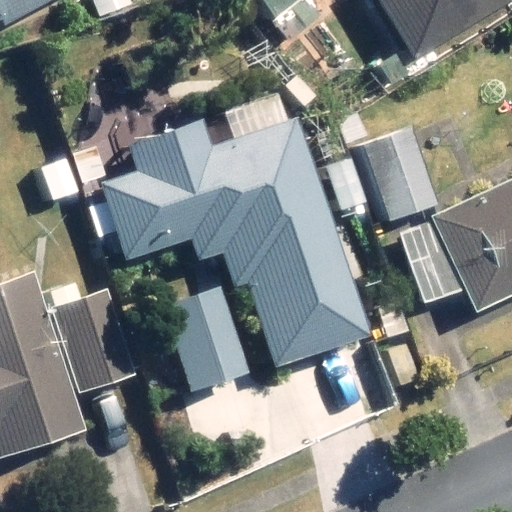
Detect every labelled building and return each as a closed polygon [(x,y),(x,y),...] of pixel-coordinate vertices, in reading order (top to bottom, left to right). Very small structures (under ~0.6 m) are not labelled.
[(0,0),(0,22),(44,0),(0,0)] [(301,0),(261,0),(279,20),(301,0)] [(368,0),(404,62),(509,0),(368,0)] [(116,159),(123,179),(85,191),(111,267),(179,244),(185,262),(212,253),(253,372),(356,337),(283,124),(198,153),(191,133),(116,159)] [(401,135),(351,154),(376,224),(427,206),(401,135)] [(83,148),(27,174),(42,207),(98,181),(83,148)] [(423,227),(453,293),(464,317),(511,295),(511,181),(421,223),(423,227)] [(0,457),(70,434),(20,281),(0,288),(0,457)] [(92,296),(38,315),(64,395),(119,377),(92,296)] [(210,296),(152,312),(175,395),(233,378),(210,296)]
